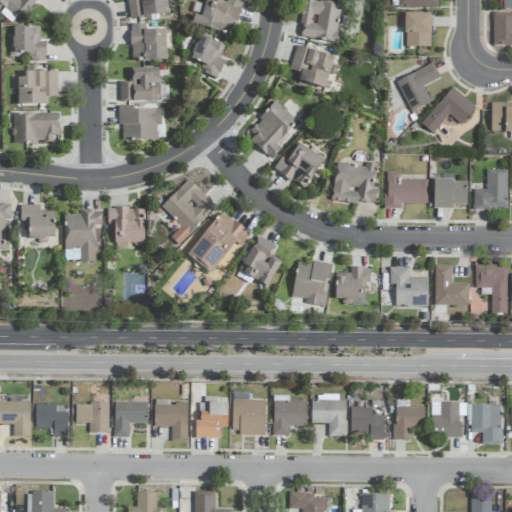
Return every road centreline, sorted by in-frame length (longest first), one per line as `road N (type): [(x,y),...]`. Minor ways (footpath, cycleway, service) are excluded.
road 1 (residential): [(511,471),(0,466)]
road 2 (secondary): [(511,341),(62,337)]
road 3 (secondary): [(0,360),(441,366)]
road 4 (residential): [(274,0),(254,82),(195,150),(117,177),(0,171)]
road 5 (residential): [(511,241),(380,241),(327,232),(260,197),(212,137)]
road 6 (residential): [(92,178),(90,6)]
